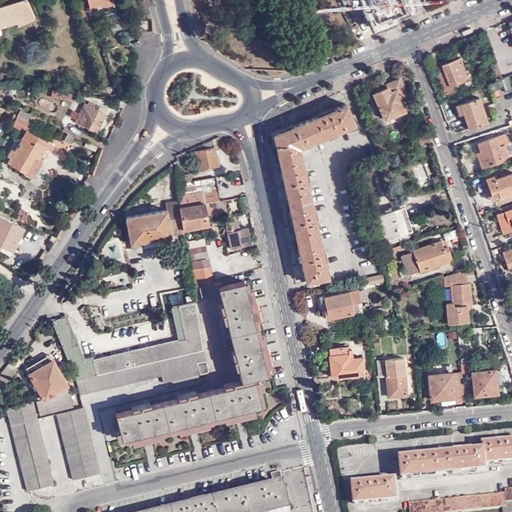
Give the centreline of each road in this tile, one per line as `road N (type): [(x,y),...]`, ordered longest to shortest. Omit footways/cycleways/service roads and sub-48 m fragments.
road 1 (residential): [(407,40),(511,344)]
road 2 (residential): [(29,511),(316,446)]
road 3 (residential): [(314,433),(256,155)]
road 4 (unknown): [(342,68),(360,121),(331,150),(325,174),(347,264)]
road 5 (secondary): [(116,189),(0,350)]
road 6 (residential): [(314,433),(511,412)]
road 7 (unknown): [(0,266),(58,305),(147,295)]
